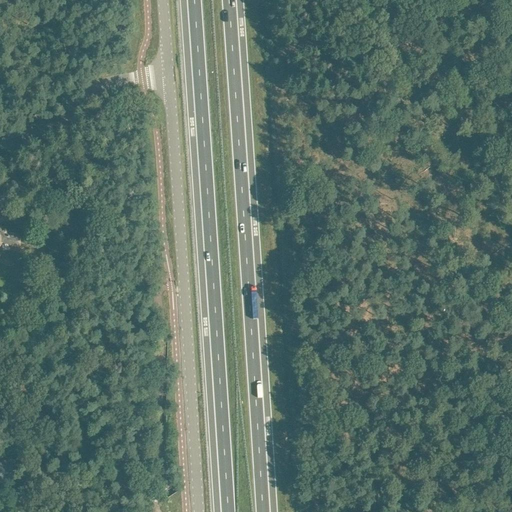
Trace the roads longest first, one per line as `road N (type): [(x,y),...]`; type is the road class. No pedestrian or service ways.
road 1 (trunk): [(264,511),(228,0)]
road 2 (trunk): [(195,0),(225,511)]
road 3 (tertiary): [(198,511),(169,73)]
road 4 (unclassified): [(0,145),(46,125),(107,82),(169,73)]
